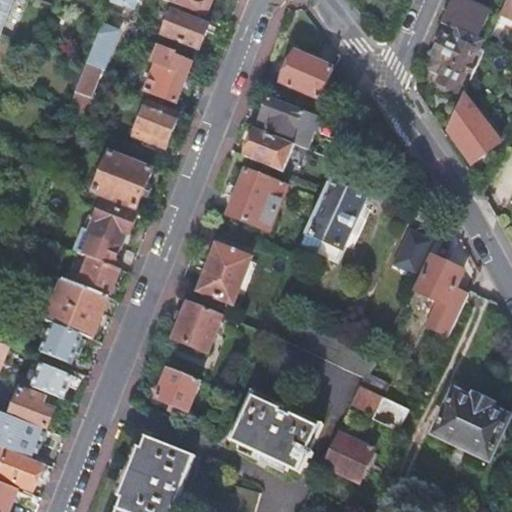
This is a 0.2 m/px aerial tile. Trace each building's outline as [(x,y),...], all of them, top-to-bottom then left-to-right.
[(0,0),(0,37),(14,0),(0,0)] [(113,0),(113,2),(113,3),(135,11),(139,0),(113,0)] [(163,0),(207,17),(214,0),(163,0)] [(469,71),(474,74),(484,53),(475,49),(492,11),(467,0),(455,0),(447,18),(448,18),(444,29),(447,30),(429,70),(441,76),(437,85),(438,91),(445,94),(450,90),(458,94),(469,71)] [(511,0),(508,0),(502,13),(511,17),(511,0)] [(163,38),(201,53),(211,26),(174,10),(163,38)] [(106,22),(90,62),(108,69),(124,28),(106,22)] [(492,35),(488,45),(494,48),(499,38),(492,35)] [(178,104),(193,65),(163,53),(147,92),(178,104)] [(284,83),(321,100),(335,70),(298,53),(284,83)] [(465,94),(449,129),(472,164),(502,142),(465,94)] [(284,133),(281,139),(285,141),(295,145),(309,150),(321,118),(304,111),(303,112),(271,99),(263,116),(272,120),(268,127),(284,133)] [(166,148),(179,116),(148,103),(135,136),(166,148)] [(257,130),(247,158),(275,169),(285,173),(295,145),(285,141),(281,139),(257,130)] [(154,170),(111,153),(95,193),(138,210),(154,170)] [(287,187),(247,172),(229,216),(270,231),(287,187)] [(331,183),(328,190),(302,247),(339,264),(367,201),(331,183)] [(129,234),(131,234),(138,217),(104,204),(92,233),(124,246),(129,234)] [(417,278),(424,264),(435,242),(413,231),(411,230),(393,266),(417,278)] [(218,245),(200,293),(233,306),(253,259),(218,245)] [(123,271),(91,258),(80,287),(111,299),(123,271)] [(429,326),(449,336),(468,297),(456,291),(464,273),(434,259),(418,292),(440,303),(429,326)] [(65,281),(49,322),(54,324),(86,337),(95,340),(111,299),(80,287),(65,281)] [(209,355),(224,316),(191,303),(175,341),(209,355)] [(275,306),(264,331),(364,379),(366,374),(370,376),(379,357),(275,306)] [(85,340),(86,337),(54,324),(43,352),(75,365),(79,354),(82,355),(88,341),(85,340)] [(1,342),(0,346),(0,370),(10,346),(1,342)] [(35,388),(65,400),(75,376),(44,364),(35,388)] [(203,382),(170,369),(169,372),(164,373),(160,384),(162,387),(158,398),(191,412),(203,382)] [(47,397),(24,388),(13,415),(49,428),(56,410),(44,405),(47,397)] [(408,411),(359,388),(352,403),(374,414),(372,419),(399,432),(408,411)] [(239,450),(241,451),(241,449),(287,471),(287,472),(289,473),(291,469),(300,474),(300,475),(301,475),(309,459),(312,460),(315,454),(312,453),(325,426),(324,425),(323,426),(254,393),(255,392),(253,391),(230,442),(231,442),(232,441),(241,446),(239,450)] [(490,411),(492,407),(475,399),(473,403),(454,394),(433,435),(435,436),(432,442),(483,468),(487,462),(489,463),(509,421),(490,411)] [(0,412),(0,446),(11,451),(35,461),(43,442),(38,441),(43,429),(0,412)] [(43,442),(47,431),(43,429),(38,441),(43,442)] [(375,451),(338,434),(323,466),(359,483),(375,451)] [(139,450),(133,467),(121,496),(120,496),(119,498),(123,499),(117,511),(174,511),(184,488),(196,458),(197,458),(198,456),(146,437),(145,439),(146,439),(143,449),(139,448),(139,449),(139,450)] [(34,492),(45,465),(35,461),(11,451),(0,446),(0,460),(7,463),(0,478),(34,492)] [(19,491),(0,483),(0,511),(2,511),(10,511),(15,501),(20,502),(23,494),(18,492),(19,491)] [(256,511),(261,494),(236,487),(231,506),(229,511),(256,511)]
